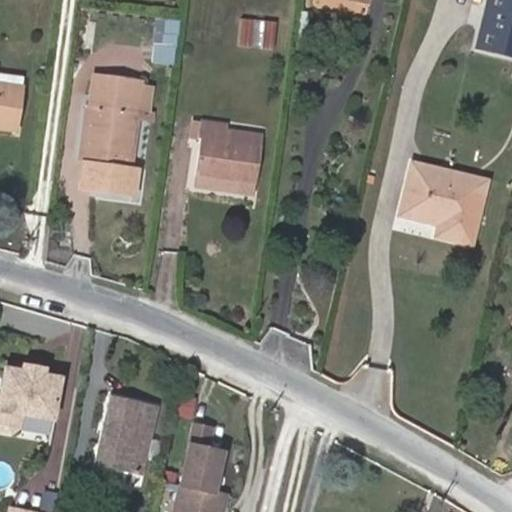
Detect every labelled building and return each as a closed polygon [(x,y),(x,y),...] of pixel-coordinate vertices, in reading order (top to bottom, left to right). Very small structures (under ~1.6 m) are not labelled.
[(511,54),(511,0),(487,0),(476,45),(511,54)] [(156,19),(152,63),(175,65),(179,21),(156,19)] [(275,23),(241,20),(239,47),(273,49),(275,23)] [(138,171),(127,169),(141,80),(95,73),(91,106),(83,162),(79,188),(133,196),(138,171)] [(0,126),(16,129),(21,87),(0,84),(0,126)] [(77,162),(83,162),(91,106),(85,105),(77,162)] [(193,136),(195,121),(178,118),(176,134),(193,136)] [(197,177),(254,186),(261,133),(228,128),(228,126),(195,121),(193,136),(202,137),(197,177)] [(439,222),(436,234),(470,242),(485,179),(412,160),(399,212),(439,222)] [(253,195),(254,186),(197,177),(195,186),(253,195)] [(23,366),(22,374),(43,377),(44,370),(23,366)] [(43,377),(22,374),(5,371),(4,376),(0,378),(0,393),(1,394),(0,397),(0,410),(52,421),(59,381),(43,377)] [(178,396),(177,417),(195,418),(195,397),(178,396)] [(157,407),(110,397),(95,468),(141,478),(157,407)] [(205,429),(188,426),(177,487),(171,511),(212,511),(213,510),(220,511),(222,495),(209,493),(217,453),(201,450),(205,429)]
